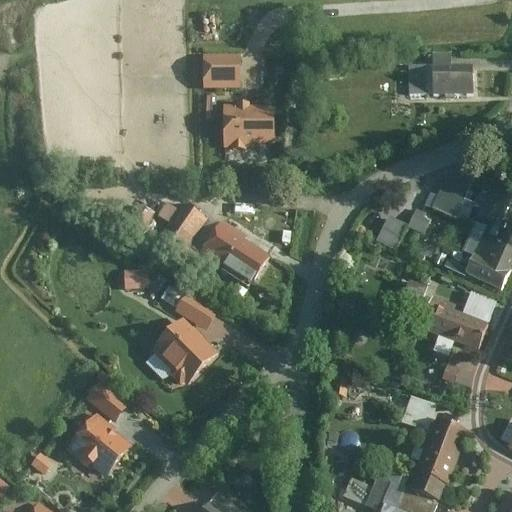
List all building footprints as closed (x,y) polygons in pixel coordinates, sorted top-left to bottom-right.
[(436,97),(436,98),(475,97),(475,68),(453,68),(453,55),(436,55),(436,58),(410,58),(410,97),(436,97)] [(205,57),(205,91),(242,91),(242,57),(205,57)] [(238,108),(225,108),(225,151),(233,151),(233,153),(247,153),(247,150),(252,151),(252,147),(277,147),(277,110),(260,110),(260,108),(251,108),(251,105),(238,106),(238,108)] [(433,210),(458,222),(478,178),(447,181),(433,210)] [(475,207),(468,223),(476,226),(464,254),(476,259),(467,280),(505,296),(511,278),(511,237),(502,234),(511,211),(511,192),(487,182),(476,208),(475,207)] [(272,258),(245,242),(247,238),(223,223),(217,232),(208,226),(210,222),(183,205),(178,212),(153,196),(145,208),(161,218),(152,232),(153,232),(151,236),(157,240),(159,236),(162,238),(156,247),(183,264),(191,251),(201,257),(199,260),(223,274),(250,290),(252,286),(254,287),(272,258)] [(409,230),(425,237),(432,223),(425,220),(427,215),(418,211),(409,230)] [(391,218),(378,244),(397,254),(410,228),(391,218)] [(125,273),(126,292),(150,291),(149,273),(125,273)] [(422,333),(480,356),(491,329),(488,328),(497,306),(472,296),(463,318),(456,316),(458,309),(435,300),(433,305),(426,302),(430,292),(412,284),(400,313),(426,323),(422,333)] [(173,287),(162,304),(175,311),(185,294),(173,287)] [(208,334),(220,315),(188,295),(176,314),(208,334)] [(336,303),(341,313),(350,308),(346,299),(336,303)] [(153,354),(173,374),(172,379),(181,388),(186,387),(189,390),(221,358),(205,342),(205,340),(195,331),(194,331),(185,322),(153,354)] [(511,338),(501,364),(511,368),(511,338)] [(444,384),(456,389),(461,375),(450,370),(444,384)] [(87,403),(116,426),(130,409),(100,386),(87,403)] [(403,426),(430,436),(434,425),(408,415),(403,426)] [(88,471),(90,468),(107,482),(134,450),(116,434),(117,433),(98,417),(68,454),(88,471)] [(442,507),(448,491),(451,492),(472,438),(438,425),(417,479),(419,480),(413,496),(440,506),(442,507)] [(355,479),(347,499),(366,507),(375,488),(355,479)] [(0,501),(1,502),(11,490),(0,480),(0,501)] [(367,511),(368,511),(437,511),(440,506),(413,496),(378,483),(371,501),(367,511)] [(240,511),(218,495),(205,511),(240,511)]
